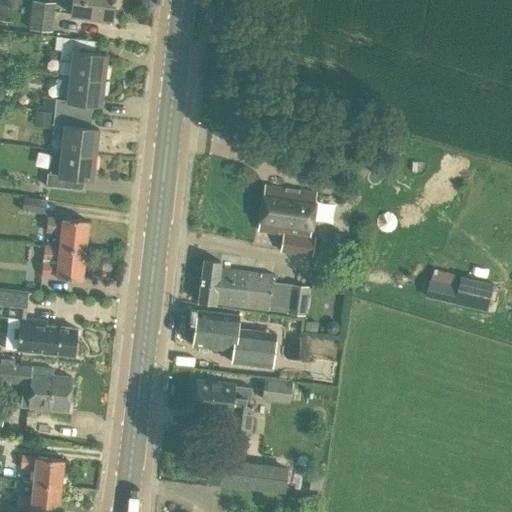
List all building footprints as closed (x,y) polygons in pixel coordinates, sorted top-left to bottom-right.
[(51,31),(54,2),(32,0),(29,29),(51,31)] [(110,19),(112,0),(72,0),(71,14),(110,19)] [(55,36),(54,48),(60,49),(59,60),(71,61),(69,75),(104,79),(107,54),(72,50),(73,38),(62,37),(55,36)] [(44,97),(42,110),(54,111),(85,115),(87,103),(101,105),(104,79),(69,75),(66,99),(44,97)] [(54,111),(52,124),(63,125),(60,150),(95,154),(98,129),(84,127),(85,115),(54,111)] [(57,174),(57,175),(92,179),(95,154),(60,150),(57,174)] [(46,172),(44,186),(56,187),(57,175),(57,174),(46,172)] [(285,188),(264,185),(258,230),(283,233),(280,251),(311,255),(314,237),(309,237),(316,193),(298,190),(297,194),(285,193),(285,188)] [(43,213),(45,199),(22,196),(20,210),(43,213)] [(366,227),(371,205),(353,201),(349,223),(366,227)] [(59,248),(84,250),(87,220),(62,218),(46,216),(45,232),(60,234),(59,248)] [(81,279),(84,250),(59,248),(57,261),(42,259),(40,276),(56,278),(56,276),(81,279)] [(304,316),(308,286),(272,281),(272,275),(219,268),(220,261),(203,258),(197,301),(268,310),(286,312),(286,313),(304,316)] [(449,301),(454,280),(456,275),(432,268),(425,295),(449,301)] [(454,299),(494,304),(496,283),(456,278),(454,299)] [(73,355),(76,327),(24,322),(27,290),(0,287),(0,316),(20,319),(20,321),(17,349),(73,355)] [(256,365),(260,330),(237,328),(238,314),(196,309),(192,345),(233,350),(232,362),(256,365)] [(316,333),(317,322),(304,321),(303,331),(316,333)] [(13,364),(14,360),(0,358),(0,380),(29,383),(27,406),(68,410),(72,376),(53,374),(54,368),(13,364)] [(289,403),(291,381),(263,378),(260,400),(289,403)] [(249,434),(252,405),(248,405),(250,387),(233,385),(233,384),(197,380),(194,408),(230,412),(228,432),(249,434)] [(33,483),(60,485),(63,459),(36,456),(21,454),(19,467),(34,469),(33,483)] [(57,511),(60,485),(33,483),(31,497),(16,495),(15,507),(57,511)]
